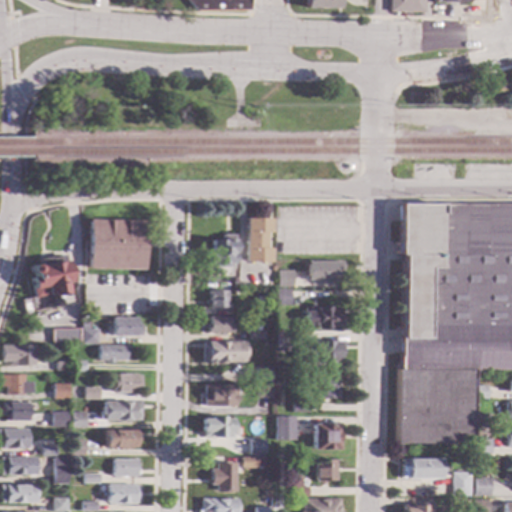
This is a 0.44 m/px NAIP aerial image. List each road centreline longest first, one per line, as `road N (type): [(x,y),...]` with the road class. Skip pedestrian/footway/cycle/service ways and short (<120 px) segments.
road 1 (secondary): [(11,120),(33,80),(63,62),(376,75),(469,66),(507,40)]
road 2 (residential): [(377,37),(367,511)]
road 3 (residential): [(511,191),(68,195)]
road 4 (secondary): [(507,40),(108,28)]
road 5 (residential): [(170,192),(166,511)]
